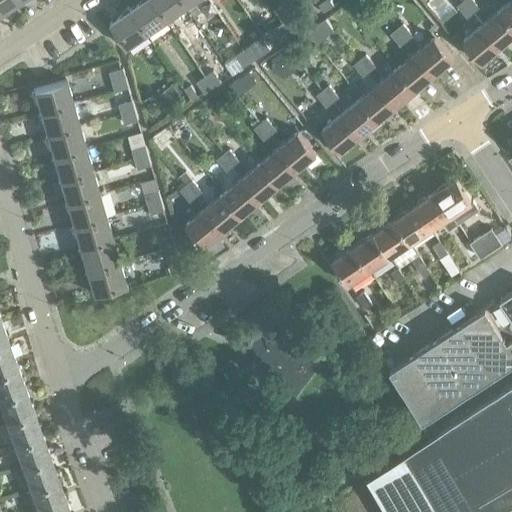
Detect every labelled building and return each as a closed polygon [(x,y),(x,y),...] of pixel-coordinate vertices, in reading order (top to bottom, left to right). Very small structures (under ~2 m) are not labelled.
[(0,0),(0,11),(17,0),(0,0)] [(141,0),(140,2),(131,8),(147,32),(167,18),(154,0),(141,0)] [(154,0),(167,18),(186,5),(182,0),(154,0)] [(285,0),(294,13),(307,3),(305,0),(285,0)] [(474,12),(464,0),(461,0),(457,4),(468,17),(474,12)] [(475,0),(465,0),(474,12),(481,7),(475,0)] [(511,0),(508,0),(501,6),(511,19),(511,0)] [(128,5),(121,15),(111,21),(127,46),(147,32),(131,8),(128,5)] [(482,22),(502,45),(511,36),(511,19),(501,6),(482,22)] [(290,34),(299,28),(291,16),(282,22),(290,34)] [(397,27),(408,39),(414,34),(403,21),(397,27)] [(282,22),(273,27),(282,40),(290,34),(282,22)] [(482,22),(472,30),(463,38),(483,61),(502,45),(482,22)] [(391,32),(401,45),(408,39),(397,27),(391,32)] [(416,50),(435,73),(454,57),(435,34),(416,50)] [(244,48),(252,60),(261,54),(253,42),(244,48)] [(252,60),(244,48),(235,54),(244,66),(252,60)] [(397,65),(416,88),(435,73),(416,50),(397,65)] [(370,70),(377,65),(366,52),(360,58),(370,70)] [(360,58),(354,63),(364,75),(370,70),(360,58)] [(379,81),(398,104),(416,88),(397,65),(379,81)] [(129,86),(124,66),(110,70),(116,90),(129,86)] [(213,86),(221,81),(214,69),(205,75),(213,86)] [(197,81),(205,92),(213,86),(205,75),(197,81)] [(34,88),(35,89),(32,91),(38,100),(41,111),(73,102),(67,78),(34,88)] [(360,96),(379,119),(398,104),(379,81),(360,96)] [(172,82),(154,96),(163,110),(182,96),(172,82)] [(190,83),(183,88),(190,100),(198,95),(190,83)] [(324,88),(333,101),(340,96),(329,83),(324,88)] [(327,106),(333,101),(324,88),(317,93),(327,106)] [(342,111),(361,134),(379,119),(360,96),(342,111)] [(119,102),(122,112),(136,108),(133,98),(132,98),(119,102)] [(73,102),(41,111),(38,113),(45,123),(48,134),(80,124),(73,102)] [(125,122),(138,118),(136,108),(122,112),(125,122)] [(361,134),(342,111),(323,127),(342,150),(361,134)] [(260,122),(271,134),(277,129),(267,116),(260,122)] [(271,134),(260,122),(255,127),(265,139),(271,134)] [(80,124),(48,134),(45,136),(51,146),(54,156),(87,147),(80,124)] [(298,128),(279,144),(299,168),(318,152),(298,128)] [(132,148),(135,157),(149,153),(146,144),(132,148)] [(261,160),(280,183),(299,168),(279,144),(261,160)] [(51,158),(58,168),(61,179),(93,170),(87,147),(54,156),(51,158)] [(223,152),(234,165),(240,160),(229,147),(223,152)] [(223,152),(217,157),(227,170),(234,165),(223,152)] [(149,153),(135,157),(138,168),(152,164),(149,153)] [(242,175),(262,198),(280,183),(261,160),(242,175)] [(58,181),(64,191),(67,201),(100,192),(93,170),(61,179),(58,181)] [(224,190),(243,214),(262,198),(242,175),(224,190)] [(478,207),(457,176),(436,189),(457,221),(478,207)] [(203,190),(192,178),(186,183),(197,196),(203,190)] [(197,196),(186,183),(180,188),(191,201),(197,196)] [(159,189),(145,193),(148,203),(161,199),(159,189)] [(457,221),(436,189),(416,203),(432,227),(444,219),(449,227),(457,221)] [(205,206),(225,229),(243,214),(224,190),(205,206)] [(64,203),(71,214),(74,224),(106,215),(100,192),(67,201),(64,203)] [(151,213),(165,209),(161,199),(148,203),(151,213)] [(395,216),(411,241),(432,227),(416,203),(395,216)] [(225,229),(205,206),(186,222),(206,245),(225,229)] [(113,237),(106,215),(74,224),(71,226),(77,236),(80,247),(113,237)] [(375,230),(391,255),(411,241),(395,216),(375,230)] [(492,227),(471,241),(480,256),(501,242),(492,227)] [(354,244),(370,268),(391,255),(375,230),(354,244)] [(175,244),(172,234),(159,239),(161,248),(175,244)] [(87,269),(119,260),(113,237),(80,247),(77,249),(84,259),(87,269)] [(441,256),(448,251),(440,239),(433,244),(441,256)] [(175,244),(161,248),(164,258),(178,254),(175,244)] [(370,268),(354,244),(333,258),(349,282),(370,268)] [(420,270),(428,265),(420,253),(412,258),(420,270)] [(126,283),(119,260),(87,269),(84,271),(91,282),(94,293),(126,283)] [(400,284),(407,279),(399,266),(392,271),(400,284)] [(366,307),(373,303),(365,289),(357,294),(366,307)] [(511,290),(501,297),(501,298),(511,314),(511,290)] [(511,327),(494,300),(442,334),(390,368),(423,419),(511,360),(511,327)] [(0,318),(0,344),(10,341),(2,318),(0,318)] [(0,344),(0,369),(18,364),(10,341),(0,344)] [(0,369),(0,395),(26,386),(18,364),(0,369)] [(487,511),(479,498),(511,478),(511,380),(405,450),(368,474),(370,478),(389,511),(487,511)] [(0,395),(0,404),(5,419),(34,409),(26,386),(0,395)] [(5,419),(14,442),(42,431),(34,409),(5,419)] [(14,442),(22,464),(50,454),(42,431),(14,442)] [(22,464),(30,487),(59,476),(50,454),(22,464)] [(30,487),(38,509),(67,499),(59,476),(30,487)] [(71,511),(67,499),(38,509),(39,511),(71,511)]
